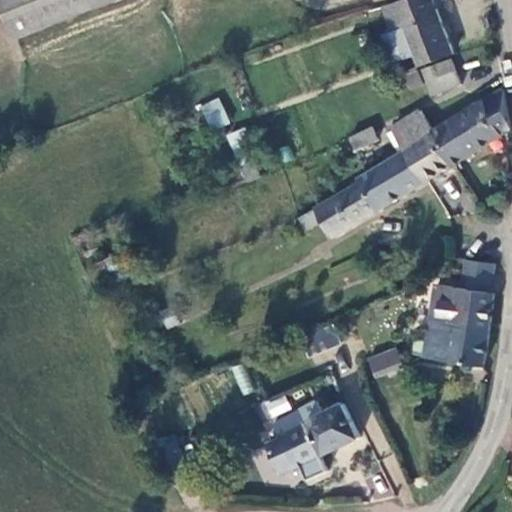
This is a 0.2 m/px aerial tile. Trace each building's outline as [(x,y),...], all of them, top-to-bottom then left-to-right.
[(3,0),(22,42),(120,0),(3,0)] [(448,13),(443,0),(391,0),(389,1),(397,29),(391,31),(400,57),(422,50),(426,64),(457,50),(444,15),(448,13)] [(467,80),(455,55),(427,68),(439,93),(467,80)] [(511,116),(505,86),(486,98),(452,119),(435,130),(457,161),(462,158),(511,127),(511,116)] [(199,105),(209,130),(229,123),(219,97),(199,105)] [(423,112),(403,124),(414,142),(429,177),(457,161),(435,130),(423,112)] [(414,142),(403,124),(397,128),(407,146),(414,142)] [(224,135),(235,158),(251,151),(240,127),(224,135)] [(347,135),(352,151),(379,143),(374,127),(347,135)] [(381,206),(429,177),(414,142),(407,146),(361,173),(363,177),(381,206)] [(336,234),(381,206),(363,177),(318,206),(326,219),(336,234)] [(326,219),(318,206),(302,216),(310,229),(326,219)] [(465,286),(495,291),(499,262),(470,259),(465,286)] [(495,291),(465,286),(437,282),(426,355),(486,365),(497,291),(495,291)] [(395,346),(365,358),(373,377),(403,365),(395,346)] [(253,390),(244,364),(232,368),(241,394),(253,390)] [(286,394),(260,402),(265,418),(291,411),(286,394)] [(277,454),(284,469),(359,432),(343,401),(318,414),(311,401),(300,407),(306,420),(282,431),(287,440),(279,444),(282,451),(277,454)] [(376,416),(364,420),(376,453),(389,448),(376,416)]
